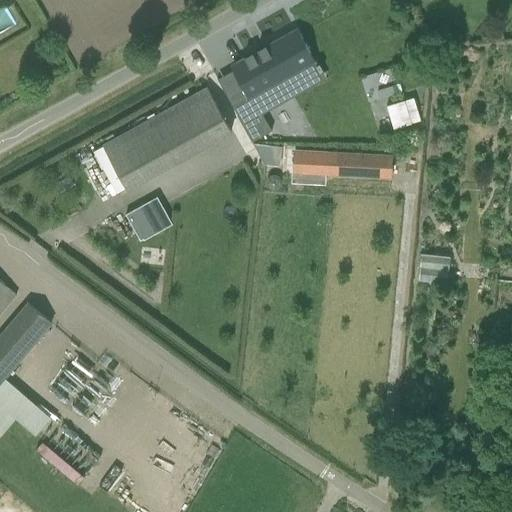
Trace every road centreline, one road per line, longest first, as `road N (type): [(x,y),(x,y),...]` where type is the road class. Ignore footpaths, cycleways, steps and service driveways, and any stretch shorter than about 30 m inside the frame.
road 1 (unclassified): [(322,473),(0,236)]
road 2 (unclassified): [(0,144),(260,0)]
